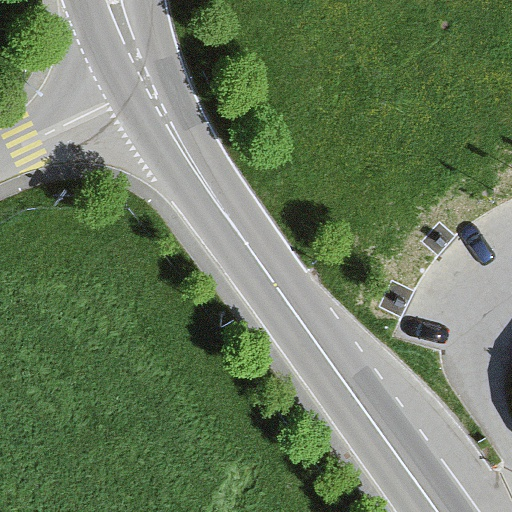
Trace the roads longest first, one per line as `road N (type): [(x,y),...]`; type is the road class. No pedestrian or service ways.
road 1 (primary): [(433,511),(223,210),(146,84)]
road 2 (unclassified): [(0,155),(146,84)]
